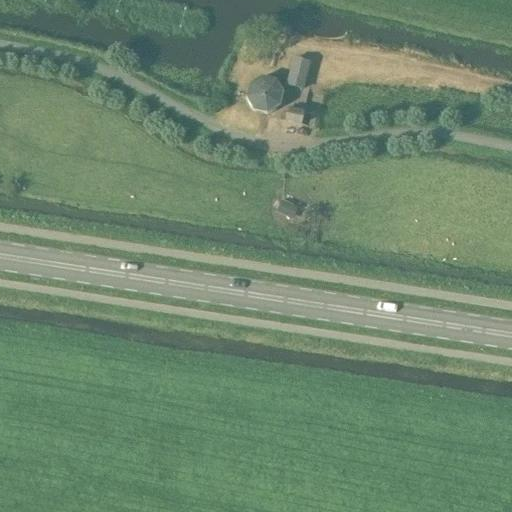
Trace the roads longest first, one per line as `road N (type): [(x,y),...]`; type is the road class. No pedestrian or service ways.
road 1 (unclassified): [(511,147),(409,132),(292,145),(249,141),(104,70),(0,45)]
road 2 (primary): [(511,336),(0,256)]
